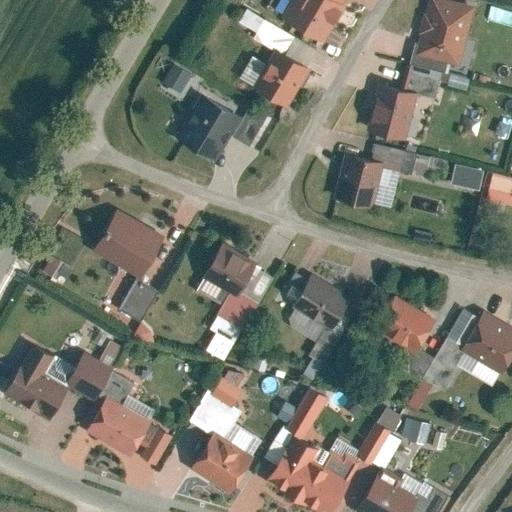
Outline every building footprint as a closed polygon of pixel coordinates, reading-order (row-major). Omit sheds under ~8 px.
[(285,0),(279,11),(323,37),(344,0),(285,0)] [(429,0),(415,49),(459,62),(476,1),(471,0),(429,0)] [(254,83),(287,101),(307,64),(274,46),(254,83)] [(170,83),(181,90),(193,72),(182,65),(170,83)] [(363,124),(404,136),(418,89),(376,77),(363,124)] [(176,133),(216,156),(241,113),(201,90),(176,133)] [(249,103),(232,132),(251,143),(268,114),(249,103)] [(342,149),(331,195),(371,204),(383,158),(342,149)] [(441,178),(447,159),(428,153),(423,173),(441,178)] [(456,160),(451,181),(479,187),(484,167),(456,160)] [(511,175),(487,173),(484,200),(511,203),(511,197),(511,175)] [(115,204),(91,246),(139,274),(164,232),(115,204)] [(218,241),(202,271),(236,289),(252,259),(218,241)] [(311,267),(291,300),(331,323),(350,291),(311,267)] [(115,308),(141,319),(156,287),(130,275),(115,308)] [(394,288),(373,324),(417,350),(439,315),(394,288)] [(503,371),(511,353),(511,325),(480,309),(459,348),(503,371)] [(32,344),(22,360),(1,392),(47,421),(67,389),(40,372),(51,355),(32,344)] [(110,368),(83,350),(63,380),(89,398),(97,387),(110,368)] [(131,383),(110,368),(97,387),(119,401),(131,383)] [(223,373),(212,392),(233,405),(244,386),(223,373)] [(325,397),(308,387),(285,427),(301,437),(325,397)] [(103,393),(82,428),(129,456),(150,421),(103,393)] [(374,422),(389,432),(399,415),(384,406),(374,422)] [(406,417),(400,438),(424,444),(428,430),(430,423),(406,417)] [(374,422),(354,454),(369,464),(389,432),(374,422)] [(457,422),(452,440),(476,446),(480,427),(457,422)] [(154,427),(138,456),(155,465),(171,436),(154,427)] [(428,430),(424,444),(441,448),(444,434),(428,430)] [(211,431),(188,468),(228,493),(250,457),(211,431)] [(283,445),(263,480),(317,511),(326,511),(357,460),(343,452),(341,456),(329,449),(319,466),(308,460),(316,447),(291,432),(283,445)] [(378,468),(354,509),(358,511),(439,511),(448,498),(403,472),(398,480),(378,468)]
